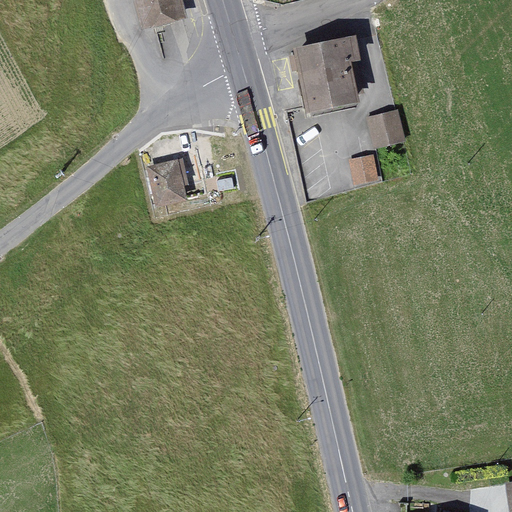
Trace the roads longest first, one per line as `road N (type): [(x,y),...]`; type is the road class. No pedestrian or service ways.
road 1 (secondary): [(350,511),(237,50)]
road 2 (unclassified): [(0,238),(76,190),(237,50)]
road 3 (unclassified): [(364,0),(237,50)]
